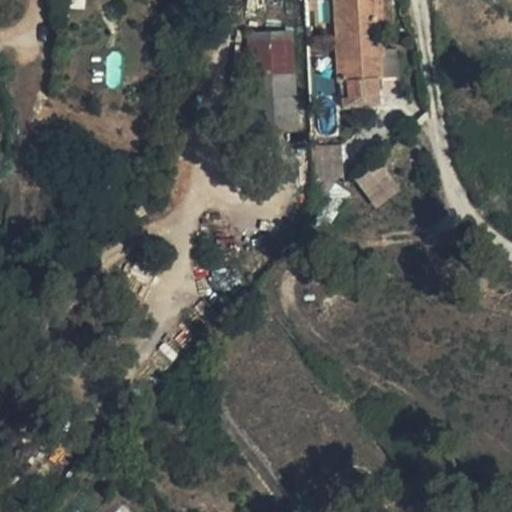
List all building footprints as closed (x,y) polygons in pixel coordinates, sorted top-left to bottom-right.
[(340,0),(343,54),(390,51),(387,0),(340,0)] [(292,46),(250,48),(257,131),(297,129),(292,46)] [(385,65),(391,65),(390,51),(343,54),(344,68),(360,67),(385,65)] [(361,103),(387,102),(385,65),(360,67),(361,103)] [(357,182),(375,206),(398,189),(381,165),(357,182)]
